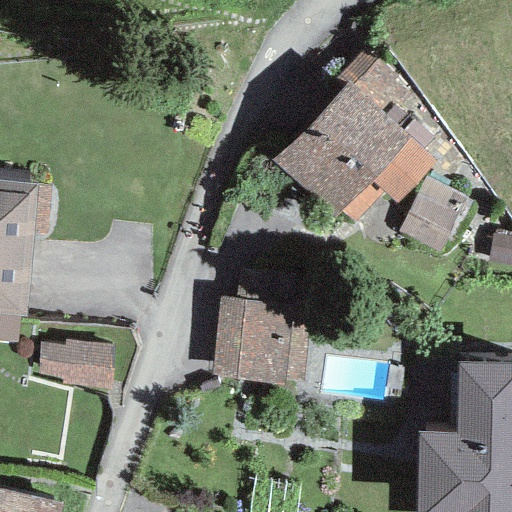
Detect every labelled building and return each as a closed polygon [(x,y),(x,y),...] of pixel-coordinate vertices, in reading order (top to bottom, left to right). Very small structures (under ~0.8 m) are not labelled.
[(345,79),(386,118),(410,93),(362,48),(335,77),(341,83),(345,79)] [(341,83),(271,162),(334,217),(339,212),(352,223),(381,191),(395,203),(434,159),(386,118),(345,79),(341,83)] [(469,202),(425,177),(397,231),(436,257),(469,202)] [(0,341),(17,343),(19,316),(25,317),(39,182),(0,178),(0,341)] [(511,234),(494,230),(486,260),(511,266),(511,234)] [(211,378),(302,386),(312,271),(239,265),(237,297),(218,295),(211,378)] [(112,344),(62,340),(61,345),(38,344),(37,375),(60,378),(60,386),(108,388),(112,344)] [(511,511),(511,364),(456,363),(454,433),(418,432),(414,511),(511,511)] [(57,511),(59,501),(0,491),(0,511),(57,511)]
